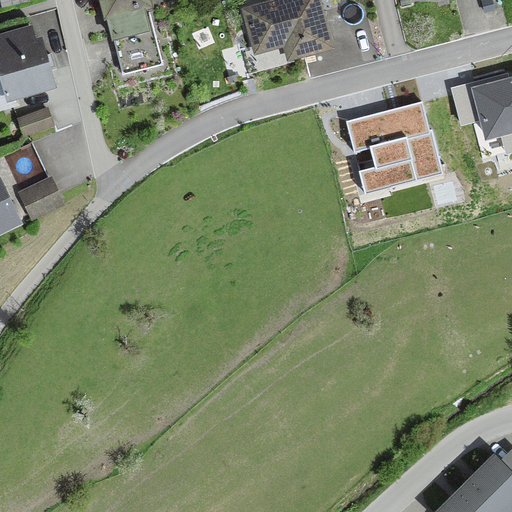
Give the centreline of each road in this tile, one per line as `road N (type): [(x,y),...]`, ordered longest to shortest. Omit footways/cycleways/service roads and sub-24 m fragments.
road 1 (residential): [(511,42),(231,117),(115,187)]
road 2 (residential): [(65,0),(115,187)]
road 3 (residential): [(115,187),(0,324)]
road 4 (residential): [(511,423),(462,443),(385,511)]
